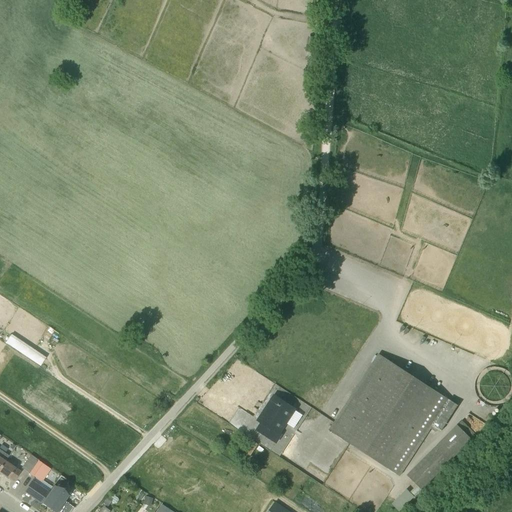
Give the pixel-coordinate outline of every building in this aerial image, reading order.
[(45,358),(16,338),(10,346),(40,366),(45,358)] [(399,476),(430,429),(436,433),(438,430),(441,432),(458,406),(379,354),(329,431),(399,476)] [(295,410),(274,397),(258,421),(262,424),(257,431),(276,444),(281,436),(279,434),(295,410)] [(472,440),(458,426),(408,476),(423,491),(472,440)] [(7,457),(8,456),(5,454),(0,450),(0,436),(0,468),(5,461),(7,457)] [(29,474),(37,462),(38,460),(30,455),(21,468),(29,474)] [(20,472),(12,466),(5,461),(0,468),(0,472),(8,479),(9,478),(14,481),(20,472)] [(48,493),(37,486),(49,470),(37,462),(29,474),(36,478),(28,490),(33,493),(30,496),(41,503),(48,493)] [(48,493),(41,503),(52,511),(54,507),(58,510),(63,503),(62,503),(66,498),(57,492),(61,486),(65,488),(69,482),(60,475),(48,493)] [(402,510),(416,495),(408,487),(394,502),(402,510)] [(114,495),(112,498),(109,496),(104,504),(108,507),(112,502),(115,504),(117,503),(119,501),(118,499),(115,497),(116,496),(114,495)] [(151,506),(153,499),(145,497),(143,504),(151,506)] [(288,511),(275,503),(269,511),(288,511)]
